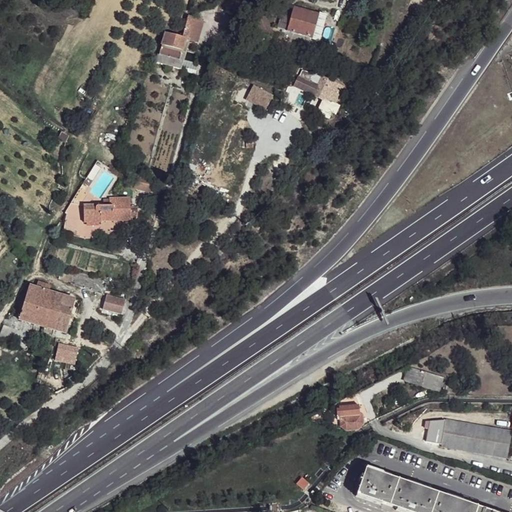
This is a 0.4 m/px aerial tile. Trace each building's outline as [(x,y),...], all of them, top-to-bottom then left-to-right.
[(326,15),(319,13),(318,16),(293,8),(286,31),(312,39),(311,40),(319,42),(326,15)] [(201,23),(187,18),(183,32),(180,38),(165,34),(159,54),(178,60),(185,39),(196,43),(201,23)] [(309,72),(296,69),(290,85),(330,103),(338,85),(316,76),(313,84),(305,81),(309,72)] [(271,98),(256,91),(251,104),(265,111),(271,98)] [(129,198),(107,198),(107,204),(84,205),(84,222),(100,222),(101,220),(130,219),(129,198)] [(109,281),(77,271),(73,284),(105,294),(109,281)] [(49,285),(38,282),(36,287),(29,286),(20,319),(54,329),(63,296),(49,291),(49,285)] [(126,301),(108,295),(105,308),(121,313),(126,301)] [(75,300),(63,296),(54,329),(65,332),(75,300)] [(33,336),(5,324),(0,334),(0,336),(20,345),(19,347),(26,350),(33,336)] [(74,344),(57,340),(55,346),(72,351),(74,344)] [(405,368),(403,383),(440,389),(443,374),(405,368)] [(365,426),(362,422),(357,424),(356,411),(349,411),(349,408),(339,408),(340,426),(346,426),(346,431),(353,431),(354,432),(365,426)] [(505,458),(511,432),(444,421),(440,448),(505,458)] [(488,511),(365,470),(356,497),(379,506),(381,503),(395,508),(394,511),(398,511),(488,511)] [(308,484),(301,479),(296,485),(303,491),(308,484)]
